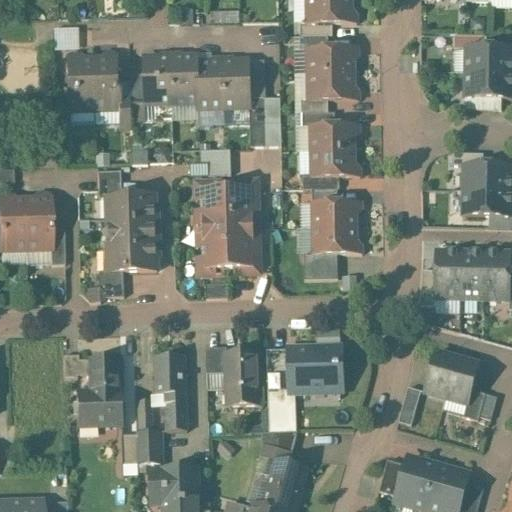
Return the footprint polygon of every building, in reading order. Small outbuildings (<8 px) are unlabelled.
[(349,12),(349,1),(305,2),(306,27),(306,29),(331,28),(332,27),(356,27),(355,19),(349,12)] [(331,28),(306,29),(306,27),(299,27),(299,40),(326,40),(331,39),(331,28)] [(486,40),(454,39),(454,53),(466,53),(466,52),(486,52),(486,40)] [(327,52),(326,40),(299,40),(299,53),(307,53),(307,52),(327,52)] [(327,52),(307,52),(307,53),(307,79),(351,78),(350,66),(357,60),(357,51),(327,52)] [(511,52),(486,52),(466,52),(466,53),(465,76),(511,77),(511,52)] [(27,55),(13,55),(14,87),(31,86),(30,58),(27,58),(27,55)] [(112,58),(103,58),(99,62),(91,62),(92,113),(117,113),(119,112),(118,100),(117,85),(115,83),(114,78),(117,75),(116,61),(112,58)] [(78,59),(68,59),(65,63),(65,77),(68,79),(68,84),(65,87),(66,103),(66,114),(67,114),(92,113),(91,62),(82,63),(78,59)] [(180,60),(181,61),(170,61),(172,108),(197,107),(198,107),(196,65),(197,65),(197,59),(180,60)] [(161,60),(142,61),(143,77),(145,108),(172,108),(170,61),(161,62),(161,60)] [(248,64),(232,64),(232,66),(222,66),(223,112),(249,112),(250,111),(249,102),(248,64)] [(212,66),(212,65),(197,65),(196,65),(198,107),(197,107),(197,113),(223,112),(222,66),(212,66)] [(511,77),(465,76),(465,101),(511,102),(511,77)] [(143,77),(129,78),(130,99),(130,109),(145,108),(143,77)] [(351,90),(351,78),(307,79),(307,105),(308,105),(326,105),(357,104),(357,96),(351,90)] [(130,109),(130,99),(118,100),(119,112),(117,113),(117,132),(131,132),(130,109)] [(264,127),(263,101),(249,102),(250,111),(249,112),(249,127),(264,127)] [(280,126),(279,101),(263,101),(264,127),(280,126)] [(66,103),(54,103),(55,136),(68,135),(67,114),(66,114),(66,103)] [(327,117),(326,105),(308,105),(307,105),(301,105),(301,117),(327,117)] [(327,117),(301,117),(301,130),(309,131),(309,129),(334,129),(334,116),(327,117)] [(280,150),(280,126),(264,127),(265,150),(280,150)] [(264,127),(249,127),(250,150),(265,150),(264,127)] [(358,136),(358,128),(334,129),(309,129),(309,131),(310,155),(352,155),(352,143),(358,136)] [(352,155),(310,155),(310,181),(310,182),(338,181),(359,181),(359,173),(352,166),(352,155)] [(483,158),(452,157),(452,169),(464,169),(482,170),(483,158)] [(229,165),(207,165),(208,180),(230,179),(229,165)] [(482,170),(464,169),(463,194),(511,195),(511,170),(482,170)] [(12,173),(0,173),(0,187),(13,187),(12,173)] [(120,175),(96,176),(97,188),(121,188),(120,175)] [(338,193),(338,181),(310,182),(310,181),(302,181),(302,194),(312,194),(336,194),(338,193)] [(121,188),(97,188),(97,202),(104,202),(104,201),(121,200),(121,188)] [(250,190),(201,192),(202,219),(251,218),(250,190)] [(336,205),(336,194),(312,194),(312,206),(336,205)] [(511,195),(463,194),(462,219),(510,220),(511,195)] [(45,198),(36,198),(32,202),(23,202),(25,253),(49,253),(51,253),(50,232),(49,201),(45,198)] [(10,199),(1,199),(0,200),(0,254),(25,253),(23,202),(14,203),(10,199)] [(121,200),(104,201),(104,202),(105,226),(154,225),(154,199),(121,200)] [(308,203),(299,204),(301,255),(310,255),(308,203)] [(312,206),(311,206),(312,232),(354,231),(354,220),(360,213),(360,205),(336,205),(312,206)] [(251,218),(202,219),(202,246),(252,244),(251,218)] [(154,225),(105,226),(106,251),(155,249),(154,225)] [(355,243),(354,231),(312,232),(312,258),(312,259),(336,258),(361,258),(361,249),(355,243)] [(64,268),(63,232),(50,232),(51,253),(49,253),(50,269),(64,268)] [(252,244),(202,246),(203,273),(253,272),(252,244)] [(155,249),(106,251),(106,275),(107,276),(122,276),(156,275),(155,249)] [(461,255),(436,254),(435,274),(435,302),(460,303),(461,255)] [(485,255),(461,255),(460,303),(484,303),(485,255)] [(509,256),(485,255),(484,303),(508,304),(509,290),(509,256)] [(337,282),(336,258),(312,259),(312,258),(304,258),(305,283),(337,282)] [(435,274),(422,274),(418,310),(435,310),(435,302),(435,274)] [(122,276),(107,276),(106,275),(98,275),(99,289),(123,288),(122,276)] [(123,288),(99,289),(99,302),(123,301),(123,288)] [(227,288),(205,288),(205,303),(228,302),(227,288)] [(338,350),(289,352),(289,354),(291,395),(291,397),(309,396),(309,393),(339,392),(338,350)] [(226,352),(205,353),(206,377),(224,377),(224,358),(226,358),(226,352)] [(289,354),(266,355),(268,396),(291,395),(289,354)] [(457,361),(436,355),(424,396),(446,402),(457,361)] [(226,358),(224,358),(224,377),(226,377),(228,410),(258,408),(256,357),(226,358)] [(78,358),(61,358),(62,383),(75,383),(74,379),(89,378),(88,363),(78,363),(78,358)] [(184,359),(154,360),(154,397),(164,397),(167,435),(186,434),(184,359)] [(89,394),(75,394),(76,429),(77,429),(78,423),(97,423),(97,429),(122,428),(120,360),(88,361),(88,363),(89,378),(89,394)] [(457,361),(446,402),(466,408),(467,408),(471,394),(478,367),(457,361)] [(420,395),(408,391),(398,426),(411,429),(420,395)] [(485,397),(471,394),(467,408),(466,408),(463,420),(478,424),(479,421),(485,398),(485,397)] [(497,401),(485,398),(479,421),(490,424),(497,401)] [(151,403),(138,403),(139,434),(153,434),(151,403)] [(293,415),(269,416),(269,436),(294,436),(293,415)] [(139,434),(137,434),(137,467),(161,467),(160,434),(154,434),(139,434)] [(269,436),(262,437),(260,451),(291,456),(298,436),(294,436),(269,436)] [(133,438),(120,438),(120,458),(133,458),(133,438)] [(425,511),(438,469),(409,461),(407,469),(398,501),(397,505),(420,511),(425,511)] [(294,511),(306,473),(275,464),(262,510),(269,511),(294,511)] [(407,469),(387,464),(379,495),(398,501),(407,469)] [(467,478),(438,469),(425,511),(457,511),(464,486),(467,478)] [(194,473),(150,474),(151,495),(163,494),(163,511),(198,511),(198,502),(195,502),(194,473)] [(477,511),(483,492),(464,486),(457,511),(477,511)]
